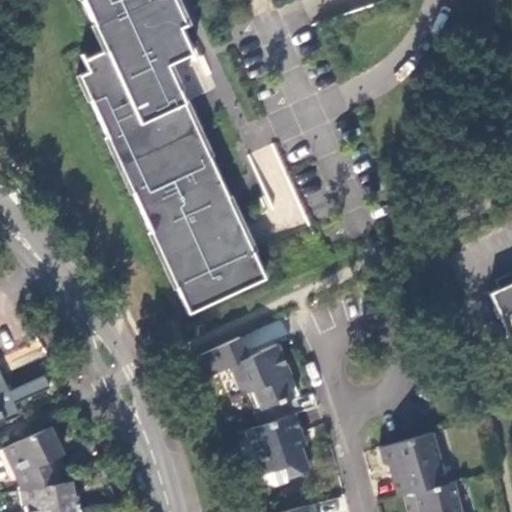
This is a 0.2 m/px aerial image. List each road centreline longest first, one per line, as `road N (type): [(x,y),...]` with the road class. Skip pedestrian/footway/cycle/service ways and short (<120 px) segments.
road 1 (tertiary): [(120,377),(0,194)]
road 2 (tertiary): [(0,228),(120,377)]
road 3 (residential): [(401,378),(403,351),(393,336),(369,325),(351,328),(329,356),(344,405)]
road 4 (tertiary): [(170,511),(120,377)]
